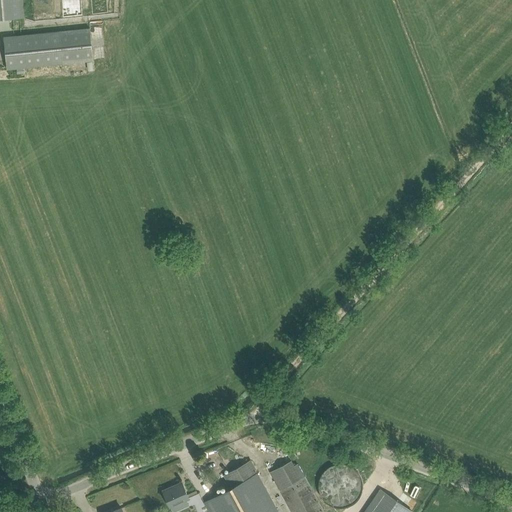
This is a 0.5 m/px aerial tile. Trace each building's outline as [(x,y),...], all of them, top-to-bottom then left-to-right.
[(24,18),(22,0),(0,0),(0,29),(10,29),(9,19),(24,18)] [(93,60),(90,28),(3,36),(7,69),(93,60)] [(259,475),(257,473),(250,460),(224,475),(230,487),(204,502),(209,511),(279,511),(262,481),(259,475)] [(270,472),(275,481),(292,511),(411,511),(412,511),(380,489),(364,511),(324,511),(298,464),(294,466),(291,460),(270,472)] [(189,498),(187,494),(183,485),(172,489),(172,488),(163,491),(167,501),(169,506),(189,498)]
